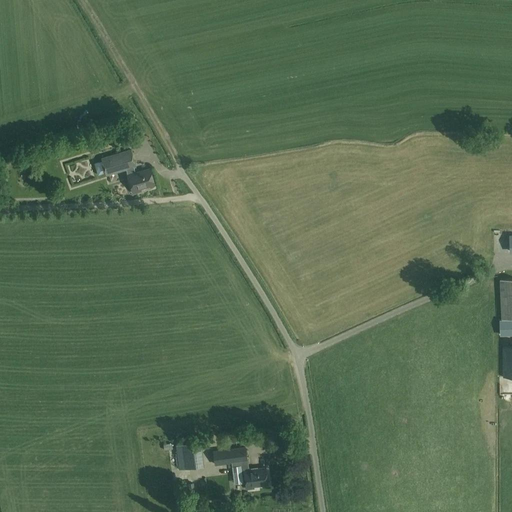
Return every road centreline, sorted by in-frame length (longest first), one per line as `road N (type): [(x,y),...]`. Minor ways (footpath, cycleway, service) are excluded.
road 1 (track): [(80,0),(297,355)]
road 2 (unclassified): [(323,511),(297,355),(511,257)]
